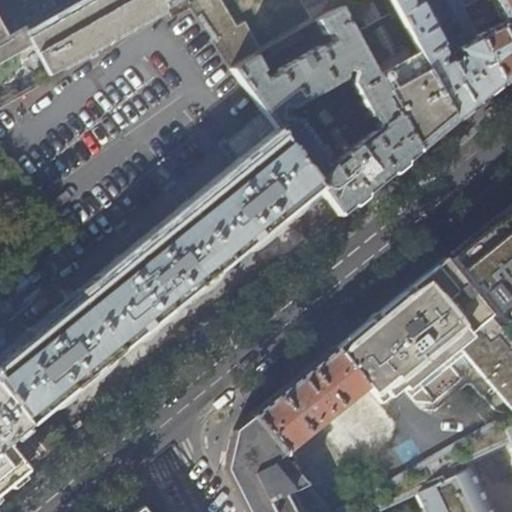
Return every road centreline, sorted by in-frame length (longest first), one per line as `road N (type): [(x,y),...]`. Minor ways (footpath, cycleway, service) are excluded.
road 1 (secondary): [(157,424),(511,141)]
road 2 (secondary): [(52,511),(157,424)]
